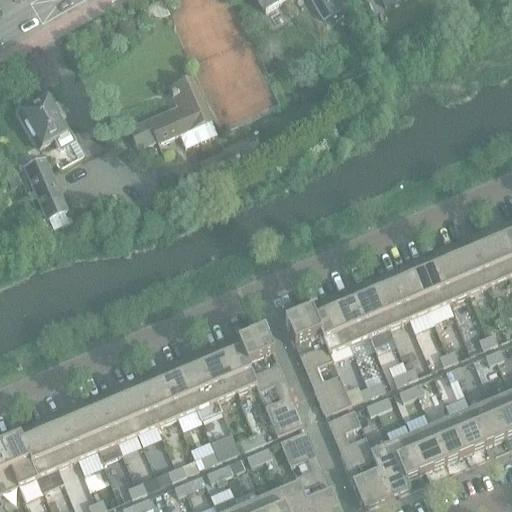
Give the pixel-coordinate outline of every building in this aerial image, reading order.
[(329,0),(255,0),(265,16),(292,0),(308,0),(310,3),(314,0),(320,0),(323,4),(329,0)] [(217,139),(196,90),(192,82),(169,93),(173,102),(177,100),(182,110),(129,133),(138,154),(157,146),(158,149),(180,139),(186,153),(217,139)] [(76,146),(50,102),(47,104),(46,101),(36,107),(38,109),(32,112),(31,110),(22,115),(23,117),(20,119),(39,153),(54,144),(60,154),(76,146)] [(263,147),(257,132),(244,138),(250,152),(263,147)] [(67,215),(45,164),(25,172),(47,223),(67,215)] [(511,281),(511,238),(493,247),(508,284),(511,281)] [(508,284),(493,247),(473,255),(488,292),(508,284)] [(488,292),(473,255),(453,264),(468,300),(488,292)] [(468,300),(453,264),(433,272),(448,309),(468,300)] [(448,309),(433,272),(413,281),(428,317),(448,309)] [(428,317),(413,281),(393,289),(409,326),(428,317)] [(409,326),(393,289),(373,297),(389,334),(409,326)] [(389,334),(373,297),(353,306),(369,343),(389,334)] [(369,343),(353,306),(333,314),(349,351),(369,343)] [(349,351),(333,314),(314,322),(312,316),(311,316),(326,352),(329,359),(330,359),(349,351)] [(326,352),(311,316),(285,327),(300,363),(326,352)] [(279,371),(264,336),(238,348),(240,354),(252,383),(279,371)] [(497,349),(493,339),(486,342),(490,352),(497,349)] [(490,352),(486,342),(479,345),(483,355),(490,352)] [(352,410),(339,381),(323,387),(317,373),(333,366),(330,359),(329,359),(326,352),(300,363),(325,422),(352,410)] [(256,391),(252,383),(240,354),(221,362),(237,399),(256,391)] [(504,365),(500,355),(493,358),(497,368),(504,365)] [(458,366),(453,356),(446,359),(450,369),(458,366)] [(497,368),(493,358),(485,361),(489,371),(497,368)] [(450,369),(446,359),(439,362),(443,372),(450,369)] [(237,399),(221,362),(201,370),(217,407),(237,399)] [(217,407),(201,370),(181,379),(197,415),(217,407)] [(304,431),(292,401),(279,371),(252,383),(256,391),(259,398),(275,391),(281,405),(265,412),(278,442),(304,431)] [(464,381),(460,371),(453,374),(457,384),(464,381)] [(418,383),(414,373),(406,376),(411,386),(418,383)] [(457,384),(453,374),(446,378),(450,387),(457,384)] [(411,386),(406,376),(399,379),(403,389),(411,386)] [(197,415),(181,379),(161,387),(177,424),(197,415)] [(403,389),(399,379),(392,382),(396,392),(403,389)] [(177,424),(161,387),(142,396),(157,432),(177,424)] [(385,397),(381,387),(374,390),(378,399),(385,397)] [(424,398),(420,388),(413,391),(417,401),(424,398)] [(378,399),(374,390),(367,393),(371,403),(378,399)] [(417,401),(413,391),(406,394),(410,404),(417,401)] [(371,403),(367,393),(359,396),(364,406),(371,403)] [(410,404),(406,394),(399,397),(403,407),(410,404)] [(157,432),(142,396),(122,404),(137,441),(157,432)] [(511,440),(511,403),(510,398),(490,406),(505,443),(511,440)] [(392,412),(387,402),(381,405),(385,415),(392,412)] [(137,441),(122,404),(102,412),(117,449),(137,441)] [(385,415),(381,405),(373,408),(377,418),(385,415)] [(505,443),(490,406),(470,415),(485,451),(505,443)] [(377,418),(373,408),(366,411),(370,421),(377,418)] [(117,449),(102,412),(82,421),(97,458),(117,449)] [(485,451),(470,415),(450,423),(465,460),(485,451)] [(375,467),(370,457),(371,457),(365,443),(349,450),(345,439),(361,432),(354,416),(327,428),(339,454),(337,455),(338,457),(340,456),(349,478),(375,467)] [(97,458),(82,421),(62,429),(78,466),(97,458)] [(465,460),(450,423),(430,432),(446,468),(465,460)] [(78,466),(62,429),(42,438),(58,474),(78,466)] [(446,468),(430,432),(410,440),(426,477),(446,468)] [(328,487),(321,470),(322,469),(321,467),(320,467),(307,436),(280,448),(290,472),(306,465),(311,477),(295,483),(297,488),(298,488),(302,498),(328,487)] [(265,447),(261,437),(254,440),(258,450),(265,447)] [(58,474),(42,438),(23,446),(20,440),(38,483),(58,474)] [(38,483),(20,440),(0,448),(0,449),(18,491),(38,483)] [(258,450),(254,440),(247,443),(251,453),(258,450)] [(426,477),(410,440),(390,448),(410,495),(411,495),(407,485),(426,477)] [(251,453),(247,443),(240,446),(244,456),(251,453)] [(390,448),(371,457),(370,457),(375,467),(390,504),(397,500),(398,502),(400,501),(400,499),(410,495),(390,448)] [(0,498),(18,491),(0,449),(0,498)] [(272,463),(268,453),(261,456),(265,466),(272,463)] [(226,464),(222,454),(214,457),(219,467),(226,464)] [(265,466),(261,456),(253,459),(258,469),(265,466)] [(219,467),(214,457),(207,460),(211,470),(219,467)] [(258,469),(253,459),(247,462),(251,472),(258,469)] [(211,470),(207,460),(200,463),(204,473),(211,470)] [(370,511),(390,504),(375,467),(349,478),(363,511),(370,511)] [(232,480),(228,470),(221,473),(225,483),(232,480)] [(186,481),(182,471),(175,474),(179,484),(186,481)] [(225,483),(221,473),(214,476),(218,486),(225,483)] [(179,484),(175,474),(168,477),(172,487),(179,484)] [(218,486),(214,476),(207,479),(211,489),(218,486)] [(193,496),(188,486),(181,489),(185,499),(193,496)] [(338,511),(328,487),(302,498),(308,511),(338,511)] [(146,498),(142,488),(135,491),(139,501),(146,498)] [(308,511),(302,498),(298,488),(297,488),(278,496),(284,511),(308,511)] [(185,499),(181,489),(174,492),(178,502),(185,499)] [(139,501),(135,491),(128,494),(132,504),(139,501)] [(284,511),(278,496),(258,504),(261,511),(284,511)] [(152,511),(149,503),(141,506),(143,511),(152,511)]
